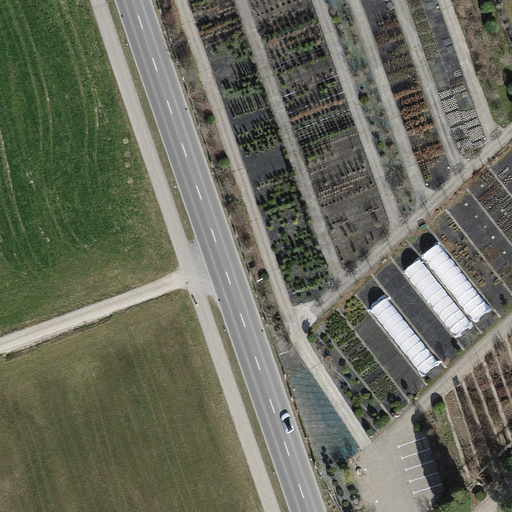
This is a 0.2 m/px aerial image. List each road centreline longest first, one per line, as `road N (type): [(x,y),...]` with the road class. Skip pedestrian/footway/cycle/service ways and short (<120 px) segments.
road 1 (secondary): [(133,0),(308,511)]
road 2 (track): [(223,264),(0,345)]
